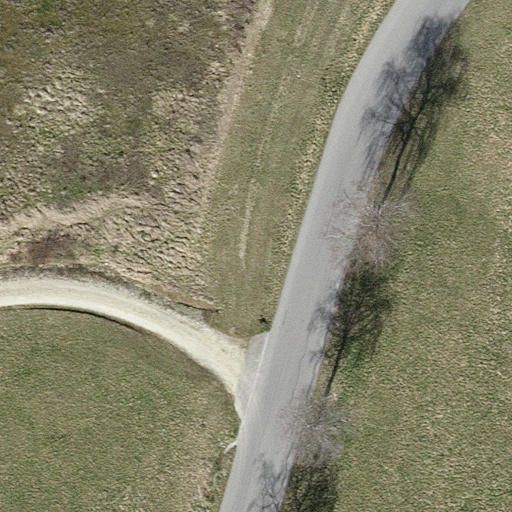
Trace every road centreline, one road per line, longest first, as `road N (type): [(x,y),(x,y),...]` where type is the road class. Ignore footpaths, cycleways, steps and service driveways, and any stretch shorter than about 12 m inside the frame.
road 1 (tertiary): [(251,511),(384,83),(432,0)]
road 2 (track): [(288,388),(137,306),(80,292),(0,295)]
